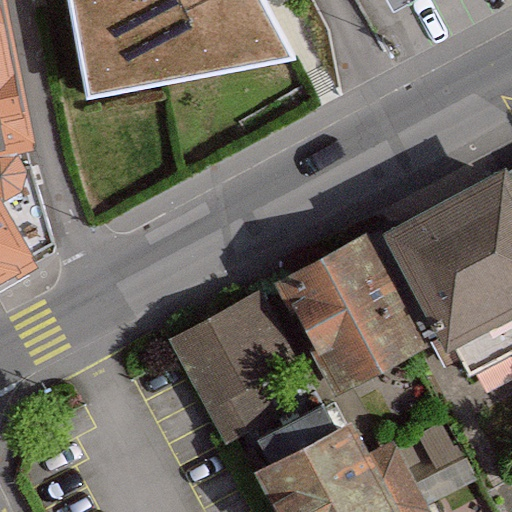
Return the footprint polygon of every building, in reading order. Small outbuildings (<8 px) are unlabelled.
[(265,0),(69,0),(88,92),(292,51),(265,0)] [(0,78),(0,248),(20,243),(38,235),(0,78)] [(511,206),(499,183),(379,248),(442,366),(511,329),(511,206)] [(0,248),(0,279),(18,270),(20,243),(0,248)] [(357,250),(267,300),(328,409),(418,360),(357,250)] [(256,302),(158,354),(218,466),(267,440),(246,401),(295,375),(256,302)] [(345,441),(247,493),(257,511),(424,511),(468,489),(436,429),(391,453),(361,469),(345,441)]
